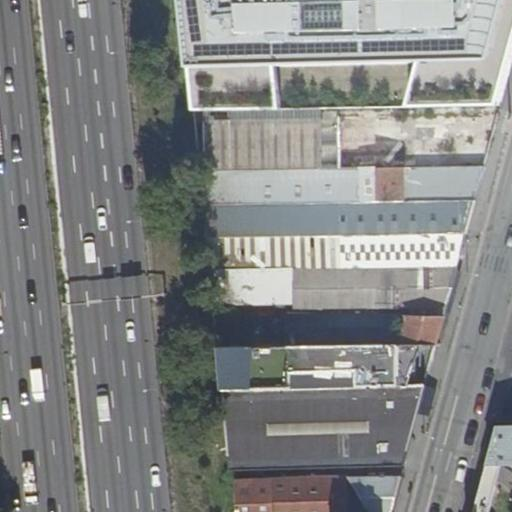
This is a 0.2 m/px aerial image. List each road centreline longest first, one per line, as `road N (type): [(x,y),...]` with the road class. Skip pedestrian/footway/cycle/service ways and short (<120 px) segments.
road 1 (trunk): [(125,511),(78,0)]
road 2 (trunk): [(0,66),(43,511)]
road 3 (residential): [(511,198),(428,511)]
